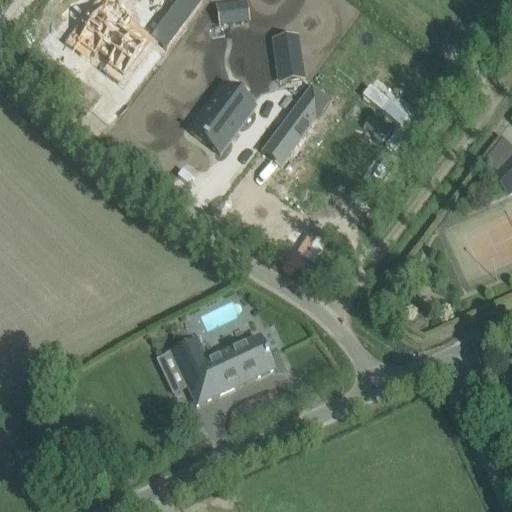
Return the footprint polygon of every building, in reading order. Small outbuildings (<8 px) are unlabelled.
[(194,0),(179,0),(149,40),(165,52),(201,5),(194,0)] [(245,3),(216,7),(219,27),(248,23),(245,3)] [(102,14),(77,48),(123,83),(149,49),(126,32),(130,27),(107,10),(103,15),(102,14)] [(350,162),(350,161),(347,159),(351,154),(331,140),(328,145),(313,133),(310,136),(304,131),(334,92),(315,78),(275,132),(298,150),(281,172),(294,182),(293,183),(302,190),(305,187),(322,200),(335,182),(344,188),(358,169),(350,162)] [(187,135),(219,158),(254,111),(222,88),(187,135)] [(507,198),(511,193),(511,158),(490,181),(507,198)] [(197,343),(172,355),(196,408),(234,390),(231,385),(255,374),(257,379),(273,372),(259,341),(218,360),(220,363),(209,368),(197,343)]
